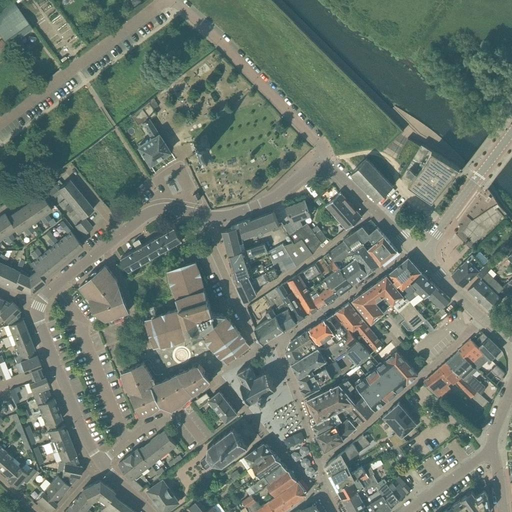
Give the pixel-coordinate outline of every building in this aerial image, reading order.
[(33,27),(13,0),(0,9),(0,33),(7,43),(8,45),(33,27)] [(132,0),(130,2),(134,8),(141,3),(139,0),(132,0)] [(30,51),(19,38),(10,46),(20,58),(30,51)] [(141,121),(151,137),(138,145),(150,164),(170,151),(165,142),(149,116),(156,112),(153,107),(157,105),(153,96),(131,114),(137,123),(141,121)] [(197,157),(210,153),(205,136),(200,137),(194,139),(193,142),(197,157)] [(422,144),(403,177),(406,179),(407,179),(411,181),(409,184),(433,201),(460,168),(422,144)] [(367,158),(353,171),(351,173),(378,201),(394,185),(367,158)] [(65,199),(78,189),(70,179),(60,186),(56,182),(46,190),(52,200),(60,193),(65,199)] [(65,208),(68,213),(86,198),(78,189),(65,199),(69,205),(65,208)] [(193,194),(196,200),(201,197),(198,192),(193,194)] [(329,202),(327,204),(340,221),(347,228),(355,222),(364,215),(356,208),(341,192),(333,198),(329,202)] [(33,200),(48,222),(51,226),(54,223),(46,212),(52,208),(42,194),(33,200)] [(94,208),(86,198),(68,213),(72,217),(78,213),(82,218),(94,208)] [(44,224),(48,222),(33,200),(24,206),(34,220),(39,217),(44,224)] [(291,234),(303,226),(300,219),(311,214),(305,200),(287,207),(292,222),(284,225),(291,234)] [(16,212),(31,233),(34,231),(30,224),(34,220),(24,206),(16,212)] [(267,213),(272,228),(280,225),(274,210),(267,213)] [(27,236),(31,233),(16,212),(8,217),(6,213),(5,213),(15,228),(18,232),(23,228),(27,236)] [(0,216),(0,224),(11,241),(15,239),(10,231),(15,228),(5,213),(0,216)] [(267,213),(259,216),(265,231),(272,228),(267,213)] [(258,234),(265,231),(259,216),(252,219),(257,233),(258,234)] [(251,217),(241,221),(247,237),(257,233),(252,219),(251,217)] [(93,228),(85,218),(76,226),(84,235),(93,228)] [(244,238),(247,237),(241,221),(232,225),(232,228),(241,251),(247,249),(244,238)] [(8,243),(11,241),(0,224),(0,238),(3,236),(8,243)] [(303,237),(314,252),(322,242),(327,238),(321,229),(315,234),(307,224),(303,227),(303,226),(291,234),(296,242),(303,237)] [(63,238),(74,252),(83,245),(71,231),(66,225),(62,228),(67,234),(63,238)] [(285,245),(295,262),(300,262),(300,263),(314,253),(314,252),(303,237),(296,242),(291,234),(284,225),(283,225),(293,242),(285,245)] [(358,229),(366,240),(364,241),(381,263),(398,250),(380,229),(377,226),(369,233),(363,225),(358,229)] [(178,262),(179,266),(186,264),(183,256),(176,243),(183,239),(175,226),(143,244),(140,238),(134,241),(138,247),(122,257),(129,270),(164,250),(166,254),(174,249),(179,258),(178,262)] [(230,253),(230,255),(241,251),(232,228),(223,230),(229,253),(230,253)] [(353,250),(364,241),(366,240),(358,229),(344,238),(346,240),(353,250)] [(53,236),(50,238),(66,258),(74,252),(63,238),(58,241),(53,236)] [(66,258),(50,238),(47,241),(51,247),(46,250),(58,265),(66,258)] [(341,244),(348,254),(353,250),(346,240),(341,244)] [(381,263),(364,241),(353,250),(370,271),(380,264),(381,263)] [(270,255),(269,254),(267,249),(268,248),(266,242),(247,249),(241,251),(230,255),(229,255),(233,268),(251,262),(270,255)] [(269,252),(274,264),(280,275),(288,270),(286,266),(295,262),(285,245),(284,246),(283,244),(269,252)] [(343,258),(348,254),(341,244),(335,248),(343,258)] [(38,248),(34,251),(50,271),(58,265),(46,250),(42,254),(38,248)] [(330,252),(337,262),(343,258),(335,248),(330,252)] [(503,286),(488,272),(485,276),(482,274),(479,278),(479,279),(468,289),(491,311),(503,299),(502,298),(511,290),(511,248),(507,253),(511,258),(511,278),(508,281),(508,282),(503,286)] [(353,250),(348,254),(343,258),(337,262),(353,283),(368,272),(369,272),(370,271),(353,250)] [(50,271),(34,251),(30,254),(35,259),(31,262),(36,269),(43,277),(50,271)] [(326,277),(330,283),(331,283),(340,294),(354,284),(353,283),(337,262),(330,252),(324,257),(330,265),(334,269),(325,276),(326,277)] [(452,274),(463,286),(470,279),(475,275),(479,278),(482,274),(485,276),(488,272),(491,269),(478,257),(477,258),(473,254),(468,259),(452,274)] [(8,258),(5,256),(0,265),(0,281),(3,283),(10,267),(5,264),(8,258)] [(402,289),(406,294),(410,300),(417,294),(415,291),(417,289),(410,281),(421,270),(409,256),(389,273),(402,289)] [(16,269),(10,267),(3,283),(12,288),(14,284),(20,271),(25,261),(21,259),(16,269)] [(186,264),(179,266),(169,270),(181,308),(146,319),(151,333),(150,333),(149,335),(151,336),(152,335),(155,346),(193,334),(196,339),(203,337),(206,335),(226,363),(235,357),(236,357),(237,357),(237,356),(250,346),(227,314),(213,313),(196,261),(186,264)] [(312,289),(309,285),(307,281),(308,281),(308,280),(310,282),(312,280),(311,279),(323,271),(317,261),(302,271),(289,280),(297,292),(304,305),(309,313),(321,306),(311,290),(312,289)] [(253,268),(251,262),(233,268),(236,281),(251,274),(264,269),(262,264),(253,268)] [(271,280),(280,275),(274,264),(265,269),(271,280)] [(87,280),(80,285),(88,295),(92,296),(96,301),(96,304),(107,319),(110,318),(114,319),(115,316),(121,314),(125,315),(126,312),(129,311),(117,278),(106,265),(100,270),(96,269),(96,273),(91,277),(87,277),(87,280)] [(45,280),(43,277),(36,269),(28,275),(37,287),(45,280)] [(28,275),(20,271),(14,284),(22,288),(28,275)] [(451,299),(422,272),(414,281),(419,286),(417,288),(426,296),(428,295),(442,309),(451,299)] [(255,279),(251,274),(236,281),(245,301),(257,294),(255,288),(268,281),(264,274),(255,279)] [(372,321),(394,303),(404,294),(394,282),(388,274),(361,293),(361,294),(359,296),(359,295),(353,299),(372,321)] [(37,287),(28,275),(22,288),(31,292),(37,287)] [(321,280),(325,286),(330,283),(326,277),(321,280)] [(277,287),(285,300),(298,320),(309,313),(304,305),(297,292),(289,280),(277,287)] [(319,289),(319,288),(325,286),(321,280),(315,284),(319,289)] [(331,283),(330,283),(325,286),(334,298),(340,294),(331,283)] [(314,288),(312,289),(311,290),(321,306),(328,301),(319,288),(319,289),(315,284),(312,285),(314,288)] [(328,301),(334,298),(325,286),(319,288),(328,301)] [(266,294),(274,307),(286,327),(298,320),(285,300),(277,287),(266,294)] [(418,309),(410,300),(406,294),(404,294),(394,303),(406,319),(403,321),(409,329),(413,329),(422,322),(426,318),(418,309)] [(0,313),(11,303),(0,297),(0,313)] [(11,303),(0,313),(8,322),(9,324),(25,317),(21,319),(18,311),(20,309),(13,301),(11,303)] [(335,312),(350,329),(360,341),(371,353),(381,342),(362,319),(349,302),(335,312)] [(283,329),(286,327),(274,307),(267,311),(271,317),(255,327),(257,331),(264,342),(283,329)] [(326,318),(340,338),(343,335),(353,346),(360,341),(350,329),(346,333),(340,325),(342,323),(334,313),(326,318)] [(25,317),(9,324),(9,325),(4,327),(7,336),(27,328),(26,326),(28,325),(25,317)] [(326,346),(327,347),(337,341),(340,338),(326,318),(308,330),(319,346),(320,347),(326,346)] [(428,328),(431,332),(432,331),(435,329),(434,327),(427,319),(423,323),(428,328)] [(11,345),(14,344),(33,337),(28,325),(26,326),(27,328),(7,336),(11,345)] [(308,330),(300,335),(307,346),(309,345),(312,350),(319,346),(308,330)] [(482,343),(478,346),(484,352),(486,354),(491,359),(501,349),(489,337),(484,332),(478,338),(482,343)] [(307,346),(300,335),(291,341),(286,350),(292,362),(312,350),(309,345),(307,346)] [(337,341),(327,347),(330,354),(334,360),(347,351),(353,346),(343,335),(340,338),(337,341)] [(14,344),(18,354),(35,348),(31,339),(33,338),(33,337),(14,344)] [(470,340),(460,349),(474,365),(480,360),(484,364),(488,360),(484,356),(486,354),(484,352),(478,346),(471,339),(470,340)] [(360,341),(353,346),(347,351),(359,364),(371,353),(360,341)] [(325,356),(330,354),(327,347),(326,346),(320,347),(319,346),(312,350),(292,362),(299,377),(313,370),(314,370),(325,364),(334,378),(338,373),(332,363),(329,365),(326,360),(327,359),(325,356)] [(35,348),(18,354),(18,355),(15,356),(17,363),(21,361),(25,372),(30,370),(40,365),(41,365),(37,354),(35,355),(32,350),(35,349),(35,348)] [(476,369),(474,365),(460,349),(449,359),(473,387),(477,392),(480,394),(485,389),(485,386),(472,373),(476,369)] [(377,408),(384,403),(391,397),(398,391),(405,385),(412,379),(419,373),(408,362),(398,350),(391,356),(384,362),(377,368),(370,373),(363,379),(356,385),(365,395),(366,397),(377,408)] [(472,398),(477,392),(473,387),(449,359),(424,381),(436,394),(439,392),(441,395),(443,398),(447,396),(442,389),(451,382),(453,384),(456,381),(472,398)] [(143,381),(154,376),(144,361),(136,365),(143,381)] [(161,393),(207,373),(200,364),(193,367),(157,383),(161,393)] [(325,364),(314,370),(313,370),(299,377),(304,386),(302,387),(305,394),(321,385),(322,385),(334,378),(325,364)] [(34,394),(47,389),(47,387),(50,386),(46,376),(44,376),(42,371),(40,365),(30,370),(32,375),(34,380),(29,382),(34,394)] [(143,381),(136,365),(123,371),(142,413),(163,404),(173,409),(173,408),(211,379),(212,379),(207,373),(161,393),(157,383),(155,378),(154,376),(143,381)] [(257,376),(251,365),(238,372),(244,383),(241,384),(250,402),(260,397),(261,400),(264,401),(267,399),(268,396),(267,394),(276,388),(267,371),(257,376)] [(505,372),(497,365),(493,370),(502,378),(505,372)] [(311,418),(313,423),(318,433),(337,423),(336,421),(341,418),(347,413),(344,407),(346,406),(355,401),(354,399),(350,395),(357,387),(349,378),(348,379),(308,399),(316,416),(311,418)] [(10,389),(11,391),(15,403),(20,401),(14,388),(10,389)] [(52,399),(47,389),(34,394),(38,406),(56,399),(55,397),(52,399)] [(211,397),(207,392),(195,400),(200,407),(210,400),(226,421),(227,421),(238,413),(220,390),(211,397)] [(346,406),(361,423),(377,408),(366,397),(365,395),(360,399),(354,399),(355,401),(346,406)] [(61,411),(56,399),(38,406),(43,418),(61,411)] [(385,414),(384,415),(394,425),(409,413),(400,402),(399,401),(399,402),(399,403),(395,406),(394,406),(390,410),(385,414)] [(64,418),(61,411),(43,418),(46,425),(48,424),(50,429),(62,424),(60,419),(64,418)] [(417,422),(409,413),(394,425),(402,435),(417,422)] [(349,418),(342,423),(350,432),(357,427),(349,418)] [(344,438),(350,432),(342,423),(342,424),(343,425),(339,428),(336,423),(337,423),(318,433),(326,449),(344,438)] [(48,430),(52,441),(71,433),(69,434),(65,424),(62,425),(62,424),(50,429),(48,430)] [(247,449),(248,448),(247,447),(248,446),(234,428),(233,428),(232,427),(231,428),(232,429),(227,432),(227,431),(225,432),(226,433),(222,437),(221,436),(220,437),(220,438),(216,441),(215,440),(214,441),(215,442),(210,446),(209,444),(208,445),(209,447),(208,455),(206,456),(206,457),(201,461),(206,469),(212,464),(213,465),(214,464),(223,465),(224,466),(225,465),(224,464),(229,461),(230,462),(231,461),(230,460),(234,456),(235,458),(237,457),(236,455),(240,452),(241,453),(242,452),(242,451),(246,448),(247,449)] [(166,430),(160,435),(171,449),(177,444),(166,430)] [(399,431),(390,438),(396,447),(407,441),(399,431)] [(71,433),(52,441),(49,442),(53,452),(58,450),(71,444),(70,442),(74,441),(71,433)] [(325,465),(331,474),(348,466),(355,462),(352,457),(360,452),(371,443),(363,433),(341,453),(325,465)] [(160,435),(153,439),(164,454),(171,449),(160,435)] [(153,439),(147,444),(158,459),(164,454),(153,439)] [(254,465),(274,451),(265,442),(246,455),(253,466),(254,465)] [(62,460),(64,459),(76,455),(79,453),(76,445),(72,447),(71,444),(58,450),(62,460)] [(147,444),(140,449),(151,464),(158,459),(147,444)] [(407,471),(413,467),(399,446),(393,449),(407,471)] [(139,448),(132,453),(144,469),(148,466),(152,471),(155,469),(151,464),(140,449),(139,448)] [(13,457),(5,450),(0,455),(0,469),(1,470),(13,457)] [(261,475),(265,473),(282,461),(274,451),(254,465),(261,475)] [(132,453),(126,458),(138,474),(144,469),(132,453)] [(65,462),(63,473),(77,476),(80,477),(82,465),(80,465),(76,455),(64,459),(65,462)] [(0,471),(0,472),(8,479),(20,466),(21,464),(14,457),(13,457),(1,470),(0,471)] [(179,460),(177,457),(168,463),(171,466),(179,460)] [(133,478),(138,474),(126,458),(119,463),(132,479),(130,481),(141,491),(144,487),(133,478)] [(266,485),(290,469),(289,469),(282,461),(265,473),(269,477),(266,479),(265,476),(251,485),(256,493),(266,485)] [(348,466),(331,474),(338,489),(358,478),(360,481),(368,477),(363,467),(362,466),(358,468),(355,462),(348,466)] [(374,486),(375,484),(378,482),(374,474),(375,474),(369,464),(363,467),(368,477),(360,481),(358,478),(338,489),(343,498),(357,491),(359,490),(364,488),(365,490),(366,489),(374,486)] [(26,475),(30,478),(34,474),(30,471),(31,470),(26,465),(23,466),(22,467),(20,466),(8,479),(16,487),(23,479),(26,475)] [(298,479),(290,469),(266,485),(269,490),(271,489),(275,495),(290,485),(298,479)] [(63,493),(77,476),(63,473),(60,476),(58,474),(51,482),(63,493)] [(396,479),(389,484),(385,479),(378,482),(375,484),(375,485),(377,487),(376,488),(378,491),(379,490),(383,495),(384,494),(392,507),(408,492),(403,487),(407,484),(399,476),(396,479)] [(39,486),(44,490),(57,503),(64,494),(63,493),(51,482),(51,483),(46,478),(39,486)] [(179,502),(163,479),(149,490),(161,507),(163,506),(166,511),(179,502)] [(100,480),(91,484),(98,496),(99,496),(100,480)] [(99,496),(107,502),(113,494),(112,494),(115,491),(100,480),(99,496)] [(299,480),(291,486),(282,492),(291,505),(306,494),(307,494),(306,490),(299,480)] [(83,488),(84,490),(90,500),(98,496),(91,484),(83,488)] [(403,487),(408,492),(411,489),(407,484),(403,487)] [(356,511),(373,502),(366,489),(365,490),(364,488),(359,490),(357,491),(343,498),(350,511),(356,511)] [(483,511),(487,510),(490,507),(488,494),(488,492),(485,489),(476,495),(473,490),(467,494),(462,498),(456,502),(451,506),(445,510),(442,511),(483,511)] [(57,503),(44,490),(36,499),(50,511),(57,503)] [(86,509),(84,511),(89,511),(90,511),(87,508),(92,503),(90,500),(84,490),(75,500),(86,509)] [(272,511),(279,511),(291,505),(282,492),(270,501),(270,500),(267,502),(272,511)] [(113,494),(107,502),(102,508),(106,511),(112,511),(121,501),(113,494)] [(384,494),(383,495),(373,502),(356,511),(386,511),(387,511),(390,510),(389,510),(393,507),(392,507),(384,494)] [(252,495),(244,501),(248,507),(257,501),(252,495)] [(68,508),(73,511),(83,511),(84,511),(86,509),(75,500),(68,508)] [(205,511),(207,511),(198,500),(188,508),(190,511),(205,511)] [(124,511),(129,507),(121,501),(112,511),(124,511)] [(250,511),(248,507),(244,501),(239,505),(243,511),(250,511)] [(250,511),(272,511),(267,502),(261,507),(257,501),(248,507),(250,511)]
